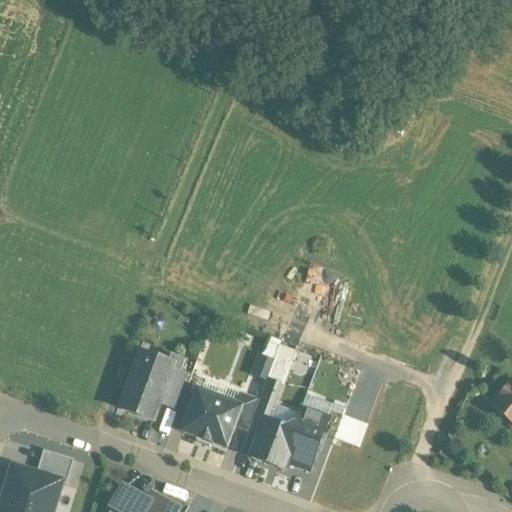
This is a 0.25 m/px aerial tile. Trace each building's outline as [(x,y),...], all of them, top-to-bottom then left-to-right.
[(267,309),(306,323),(318,289),(279,275),(267,309)] [(172,359),(166,376),(170,377),(160,406),(178,413),(186,391),(191,379),(179,375),(184,363),(172,359)] [(166,376),(138,365),(120,411),(153,424),(160,406),(170,377),(166,376)] [(259,402),(247,433),(259,437),(264,423),(266,424),(279,387),(266,382),(259,402)] [(511,385),(492,409),(511,425),(511,385)] [(197,395),(186,391),(178,413),(177,415),(188,419),(198,395),(197,395)] [(236,409),(197,395),(198,395),(188,419),(183,435),(226,451),(234,429),(241,411),(236,409)] [(259,402),(241,395),(236,409),(241,411),(234,429),(247,434),(247,433),(259,402)] [(301,411),(292,434),(266,424),(264,423),(259,437),(250,460),(284,472),(286,465),(309,474),(323,437),(329,421),(327,420),(301,411)] [(342,419),(329,414),(327,420),(329,421),(323,437),(334,441),(342,419)] [(342,419),(334,441),(358,450),(367,428),(342,419)] [(44,455),(36,478),(62,486),(65,487),(72,464),(44,455)] [(2,505),(26,511),(54,511),(62,486),(36,478),(12,471),(2,505)] [(145,511),(149,506),(123,490),(111,510),(114,511),(145,511)] [(175,511),(153,499),(149,506),(145,511),(175,511)]
